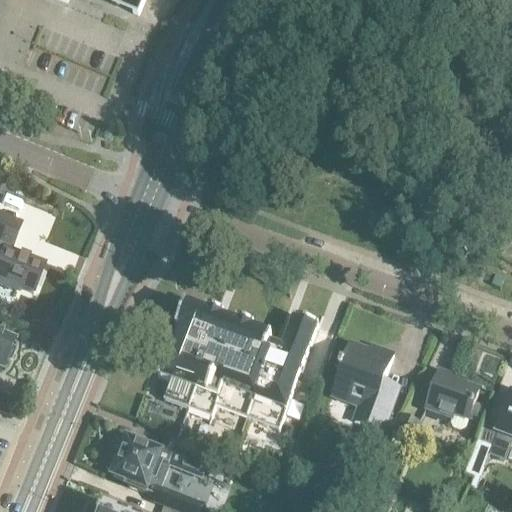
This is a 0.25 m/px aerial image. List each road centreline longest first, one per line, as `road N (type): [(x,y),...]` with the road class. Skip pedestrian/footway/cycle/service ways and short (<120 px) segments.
road 1 (residential): [(511,336),(144,201)]
road 2 (secondary): [(22,511),(144,201)]
road 3 (secondary): [(144,201),(227,0)]
road 4 (residential): [(144,201),(0,146)]
